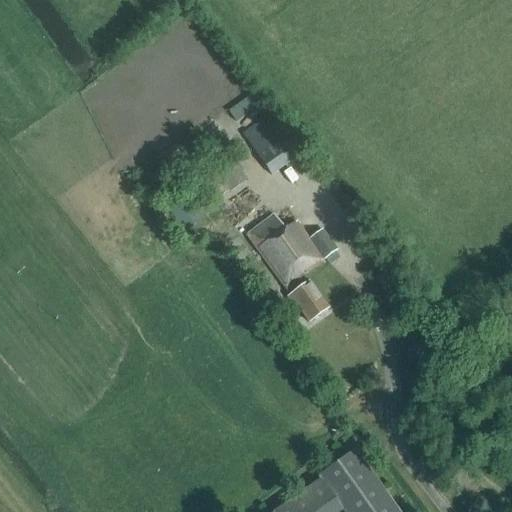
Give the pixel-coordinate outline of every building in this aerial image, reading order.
[(251,96),(228,113),(236,124),(259,107),(251,96)] [(271,115),(242,135),(271,177),(302,155),(288,136),(286,137),(271,115)] [(214,167),(233,155),(223,138),(204,150),(214,167)] [(248,181),(235,162),(217,174),(216,172),(201,182),(213,201),(229,192),(230,193),(248,181)] [(209,197),(202,186),(192,194),(199,204),(209,197)] [(183,199),(167,211),(183,234),(199,222),(183,199)] [(270,216),(243,237),(287,294),(286,296),(294,305),(295,304),(309,321),(326,308),(301,276),(334,250),(319,230),(306,240),(293,222),(282,231),(270,216)] [(394,287),(384,274),(374,282),(384,294),(394,287)] [(318,482),(340,511),(395,511),(352,452),(316,479),(318,482)] [(340,511),(318,482),(277,511),(340,511)]
